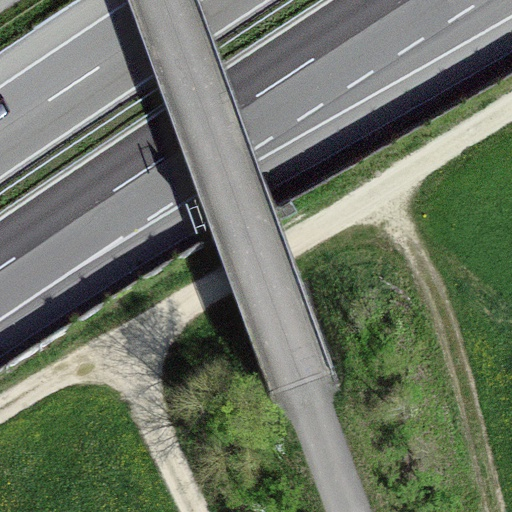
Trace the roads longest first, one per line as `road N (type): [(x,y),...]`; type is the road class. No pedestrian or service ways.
road 1 (motorway): [(0,267),(403,0)]
road 2 (track): [(496,511),(438,300),(378,189)]
road 3 (track): [(117,342),(378,189)]
road 4 (motorway): [(200,0),(0,132)]
road 5 (track): [(117,342),(194,511)]
road 6 (track): [(378,189),(511,106)]
road 7 (track): [(0,410),(117,342)]
